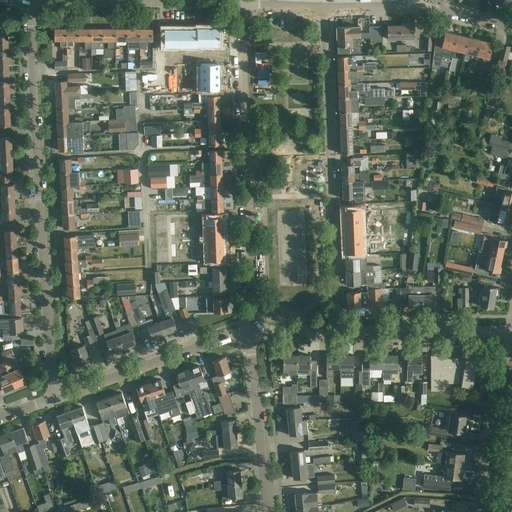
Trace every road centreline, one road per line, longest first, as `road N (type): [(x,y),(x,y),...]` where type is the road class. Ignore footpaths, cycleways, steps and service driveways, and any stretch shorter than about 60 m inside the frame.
road 1 (residential): [(53,399),(32,2)]
road 2 (residential): [(250,330),(239,3)]
road 3 (residential): [(332,325),(325,7)]
road 4 (residential): [(53,399),(250,330)]
road 5 (residential): [(32,2),(239,3)]
road 6 (residential): [(263,511),(250,330)]
road 7 (residential): [(511,332),(483,511)]
road 8 (residential): [(332,325),(511,332)]
